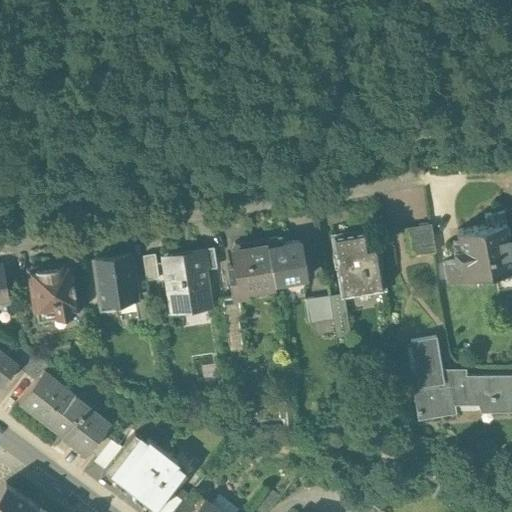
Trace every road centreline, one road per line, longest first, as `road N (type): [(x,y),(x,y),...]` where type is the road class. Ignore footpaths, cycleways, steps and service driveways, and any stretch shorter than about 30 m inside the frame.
road 1 (residential): [(413,177),(0,244)]
road 2 (residential): [(101,511),(0,436)]
